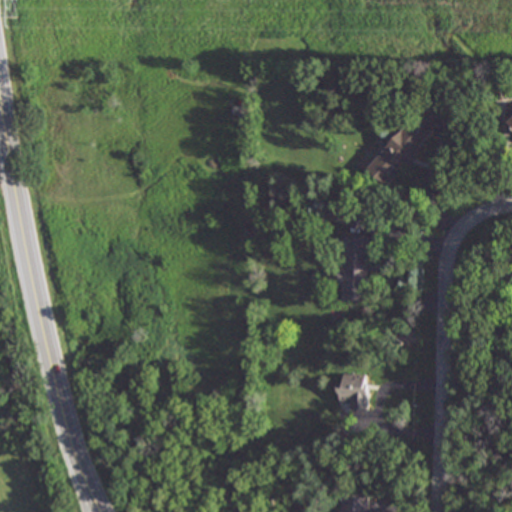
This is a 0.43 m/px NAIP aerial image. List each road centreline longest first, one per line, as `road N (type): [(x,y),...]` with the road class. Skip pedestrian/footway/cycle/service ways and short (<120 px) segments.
road 1 (primary): [(97,511),(40,303),(0,90)]
road 2 (residential): [(439,511),(450,266),(473,230),(511,217)]
